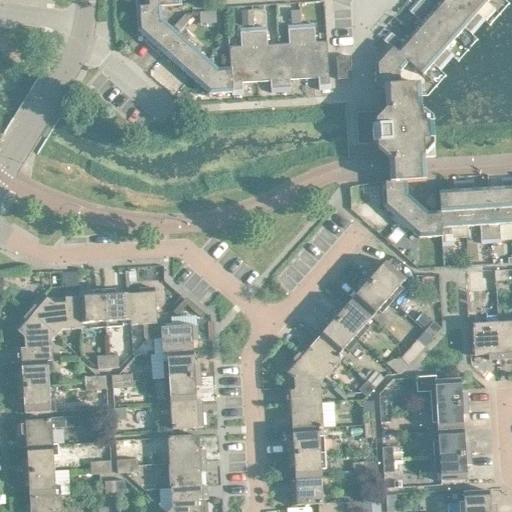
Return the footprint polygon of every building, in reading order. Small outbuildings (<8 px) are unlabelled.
[(140,25),(158,41),(175,22),(165,13),(164,1),(164,0),(157,0),(139,1),(140,25)] [(424,16),(415,27),(449,57),(456,50),(449,43),(458,33),(420,0),(414,0),(411,4),(424,16)] [(435,0),(420,0),(458,33),(468,22),(475,28),(481,21),(456,0),(438,0),(437,2),(435,0)] [(456,0),(481,21),(488,14),(480,7),(486,0),(456,0)] [(256,4),(244,5),(245,19),(257,19),(256,4)] [(304,4),(294,4),(294,18),(304,17),(304,4)] [(219,6),(203,6),(204,17),(220,17),(219,6)] [(188,8),(178,20),(183,25),(194,13),(188,8)] [(317,18),(304,19),(307,73),(321,72),(322,84),(332,83),(330,35),(318,36),(317,18)] [(292,38),(281,38),(284,86),(294,86),(293,74),(307,73),(304,19),(291,20),(292,38)] [(269,21),(256,22),(259,76),(273,75),(274,87),(284,86),(281,38),(270,39),(269,21)] [(158,41),(194,73),(211,53),(175,22),(158,41)] [(236,87),(235,87),(235,89),(246,89),(245,77),(259,76),(256,22),(243,22),(244,40),(232,41),(233,48),(233,60),(233,62),(234,62),(236,87)] [(385,34),(392,40),(393,39),(412,56),(411,57),(426,69),(436,58),(443,64),(449,57),(415,27),(405,37),(392,25),(385,34)] [(378,81),(387,81),(387,80),(404,79),(403,66),(411,57),(412,56),(393,39),(392,40),(377,57),(378,81)] [(233,48),(224,48),(224,60),(233,60),(233,48)] [(339,51),(340,73),(354,72),(353,50),(339,51)] [(212,88),(235,87),(236,87),(234,62),(233,62),(221,62),(211,53),(194,73),(212,88)] [(392,165),(393,176),(393,177),(410,176),(429,175),(428,160),(427,148),(429,148),(437,139),(436,112),(427,105),(424,105),(422,78),(404,79),(387,80),(387,81),(388,105),(378,115),(379,120),(375,121),(376,138),(380,138),(381,142),(391,152),(392,165)] [(505,182),(491,183),(494,237),(504,237),(502,219),(511,217),(511,172),(504,173),(505,182)] [(476,174),(466,175),(469,221),(483,220),(484,238),(494,237),(491,183),(476,184),(476,174)] [(445,231),(444,231),(445,240),(456,240),(455,221),(469,221),(466,175),(456,176),(457,185),(442,186),(443,205),(444,205),(445,231)] [(386,201),(404,216),(420,197),(410,189),(410,176),(393,177),(393,176),(384,176),(386,201)] [(422,232),(444,231),(445,231),(444,205),(443,205),(430,206),(420,197),(404,216),(422,232)] [(376,264),(368,272),(395,296),(406,283),(402,280),(408,273),(389,256),(379,267),(376,264)] [(510,264),(497,265),(498,276),(511,275),(510,264)] [(364,284),(355,294),(375,312),(380,305),(384,308),(395,296),(368,272),(361,281),(364,284)] [(147,332),(149,334),(159,322),(159,318),(160,318),(157,282),(142,283),(142,288),(132,289),(133,315),(133,320),(146,319),(147,332)] [(125,315),(133,315),(132,289),(118,290),(118,285),(106,286),(109,321),(125,320),(125,315)] [(93,322),(109,321),(106,286),(95,286),(95,291),(82,292),(81,292),(83,318),(84,318),(92,317),(93,322)] [(84,323),(84,318),(83,318),(81,292),(82,292),(82,287),(68,288),(68,298),(57,298),(47,289),(32,306),(59,329),(64,324),(84,323)] [(342,301),(335,310),(361,334),(372,321),(369,318),(375,312),(355,294),(346,305),(342,301)] [(54,335),(59,329),(32,306),(17,322),(27,332),(28,343),(18,343),(19,357),(24,357),(24,356),(55,355),(54,335)] [(425,306),(418,314),(428,323),(435,315),(425,306)] [(331,322),(322,332),(341,349),(342,349),(347,343),(351,346),(361,334),(335,310),(327,319),(331,322)] [(428,325),(436,332),(444,322),(436,315),(428,325)] [(511,316),(501,317),(503,353),(511,352),(511,316)] [(503,353),(501,317),(475,319),(477,350),(491,349),(491,354),(503,353)] [(165,348),(170,348),(170,347),(196,346),(196,336),(200,335),(199,320),(164,322),(159,322),(149,334),(151,336),(165,335),(165,348)] [(309,339),(301,348),(328,371),(345,352),(342,349),(341,349),(322,332),(313,342),(309,339)] [(420,334),(411,344),(419,351),(427,341),(420,334)] [(419,351),(411,344),(403,353),(411,360),(419,351)] [(166,357),(167,373),(203,371),(202,359),(197,359),(196,346),(170,347),(170,348),(171,356),(166,357)] [(288,385),(289,399),(324,397),(323,377),(328,371),(301,348),(287,364),(297,373),(298,385),(288,385)] [(121,349),(110,350),(111,363),(121,362),(121,349)] [(111,363),(110,350),(100,350),(101,363),(111,363)] [(397,353),(389,357),(401,368),(404,368),(411,360),(403,353),(397,353)] [(56,365),(55,355),(24,356),(24,357),(25,370),(20,370),(21,382),(52,380),(51,365),(56,365)] [(378,365),(370,375),(378,382),(386,372),(378,365)] [(135,368),(125,369),(126,382),(136,381),(135,368)] [(126,382),(125,369),(114,370),(115,383),(126,382)] [(108,370),(98,371),(99,384),(109,383),(108,370)] [(99,384),(98,371),(88,371),(89,384),(99,384)] [(173,389),(173,398),(199,396),(199,395),(199,382),(203,382),(203,371),(167,373),(168,389),(173,389)] [(433,386),(434,401),(470,399),(469,387),(464,388),(463,373),(438,375),(438,371),(419,372),(420,387),(433,386)] [(378,382),(370,375),(362,384),(369,391),(378,382)] [(53,395),(52,380),(21,382),(22,393),(26,393),(27,408),(58,406),(58,395),(53,395)] [(382,391),(383,404),(393,403),(392,391),(382,391)] [(199,396),(173,398),(174,415),(161,416),(161,426),(175,425),(175,424),(206,422),(204,395),(199,395),(199,396)] [(294,410),(295,424),(321,422),(321,423),(326,422),(324,397),(289,399),(290,410),(294,410)] [(440,417),(440,426),(467,424),(466,411),(470,410),(470,399),(434,401),(435,417),(440,417)] [(393,403),(383,404),(383,417),(394,416),(393,403)] [(366,407),(367,419),(377,419),(377,406),(366,407)] [(25,442),(29,442),(29,441),(55,440),(55,439),(54,422),(82,420),(81,410),(53,412),(53,414),(23,416),(25,442)] [(377,419),(367,419),(368,432),(378,431),(377,419)] [(291,438),(292,449),(328,447),(327,431),(322,431),(321,423),(321,422),(295,424),(296,437),(291,438)] [(436,435),(437,451),(473,449),(472,438),(467,438),(467,424),(440,426),(441,435),(436,435)] [(171,432),(172,457),(208,455),(207,444),(202,444),(202,430),(171,432)] [(25,455),(26,467),(57,465),(56,450),(61,450),(60,439),(55,439),(55,440),(29,441),(29,442),(30,455),(25,455)] [(385,442),(386,454),(396,454),(395,441),(385,442)] [(297,460),(298,473),(298,474),(324,472),(324,463),(329,463),(328,447),(292,449),(293,461),(297,460)] [(473,449),(437,451),(438,468),(443,467),(443,477),(470,475),(469,461),(474,461),(473,449)] [(140,453),(130,454),(131,467),(141,466),(140,453)] [(131,467),(130,454),(120,455),(120,467),(131,467)] [(396,454),(386,454),(386,467),(397,467),(396,454)] [(104,468),(103,455),(93,456),(94,469),(104,468)] [(114,455),(103,455),(104,468),(114,468),(114,455)] [(172,457),(174,483),(205,481),(205,480),(204,467),(209,467),(208,455),(172,457)] [(369,457),(370,469),(381,469),(380,456),(369,457)] [(32,478),(32,492),(63,490),(63,479),(58,480),(57,465),(26,467),(27,478),(32,478)] [(298,474),(298,473),(293,474),(295,500),(321,499),(322,511),(346,509),(346,497),(326,498),(324,472),(298,474)] [(128,474),(118,475),(118,488),(129,487),(128,474)] [(118,488),(118,475),(107,476),(108,488),(118,488)] [(175,502),(170,508),(174,511),(208,511),(201,506),(201,495),(210,494),(209,480),(205,480),(205,481),(174,483),(175,502)] [(462,498),(462,511),(477,511),(499,511),(498,499),(493,499),(492,485),(467,487),(467,484),(449,485),(449,499),(462,498)] [(365,508),(382,507),(381,486),(364,487),(365,508)] [(71,511),(80,503),(77,501),(64,502),(63,490),(32,492),(33,502),(28,502),(28,511),(71,511)] [(80,503),(71,511),(82,511),(82,505),(80,503)]
